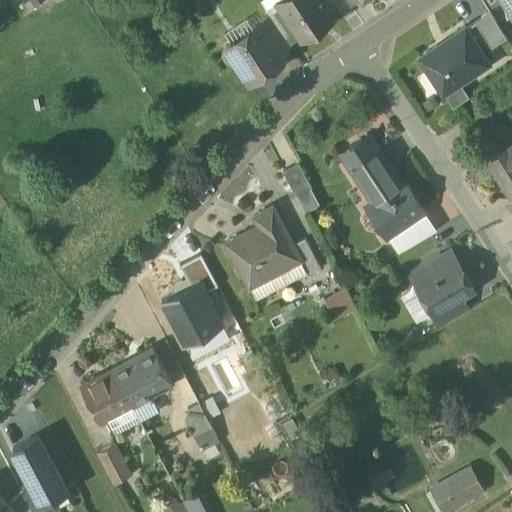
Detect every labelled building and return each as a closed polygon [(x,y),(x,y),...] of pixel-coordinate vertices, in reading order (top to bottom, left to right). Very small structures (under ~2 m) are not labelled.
[(322,0),(275,0),(300,37),(332,15),(322,0)] [(511,0),(503,0),(504,4),(505,11),(507,16),(508,16),(508,14),(511,13),(511,0)] [(489,11),(475,21),(491,46),(506,36),(489,11)] [(271,14),(255,25),(274,53),(274,52),(290,42),(271,14)] [(255,25),(241,34),(244,39),(238,42),(230,42),(225,45),(223,53),(227,58),(234,60),(248,81),(279,60),(274,52),(274,53),(255,25)] [(455,35),(445,42),(446,43),(438,48),(435,45),(418,56),(443,93),(460,81),(489,62),(465,25),(454,33),(455,35)] [(460,81),(444,92),(453,105),(469,94),(460,81)] [(424,210),(404,179),(401,182),(389,164),(384,168),(372,150),(370,152),(361,138),(349,146),(357,160),(349,165),(373,200),(367,204),(387,234),(424,210)] [(511,144),(489,159),(511,195),(511,144)] [(298,161),(283,169),(296,193),(312,185),(298,161)] [(249,234),(247,230),(226,240),(251,287),(301,260),(292,243),(272,205),(252,215),(260,229),(249,234)] [(304,236),(292,243),(301,260),(308,273),(320,267),(304,236)] [(205,290),(218,284),(201,252),(180,263),(190,284),(200,279),(205,290)] [(440,252),(409,270),(418,284),(449,266),(440,252)] [(449,266),(418,284),(433,310),(461,294),(473,286),(458,261),(449,266)] [(205,290),(200,279),(190,284),(161,299),(183,340),(221,320),(205,290)] [(345,287),(323,298),(334,319),(356,308),(345,287)] [(461,294),(433,310),(441,324),(469,308),(461,294)] [(152,344),(112,365),(133,403),(172,382),(152,344)] [(113,367),(82,384),(88,396),(86,401),(88,406),(95,408),(101,421),(107,418),(132,404),(113,367)] [(198,400),(181,410),(193,433),(211,423),(198,400)] [(132,404),(107,418),(112,429),(113,429),(117,431),(140,419),(132,404)] [(211,423),(193,433),(201,447),(218,438),(211,423)] [(65,489),(36,434),(12,447),(31,482),(41,502),(43,501),(65,489)] [(130,473),(113,441),(97,450),(114,482),(130,473)] [(406,445),(384,459),(393,473),(415,459),(406,445)] [(469,468),(443,481),(455,502),(480,489),(469,468)] [(443,481),(431,488),(443,509),(455,502),(443,481)] [(41,502),(31,482),(21,488),(33,511),(49,511),(43,501),(41,502)] [(33,511),(21,488),(9,502),(13,505),(12,507),(17,511),(33,511)] [(0,493),(0,511),(6,511),(12,507),(13,505),(9,502),(0,493)] [(206,511),(197,494),(184,501),(189,511),(206,511)] [(176,499),(164,506),(166,511),(189,511),(184,501),(179,503),(176,499)]
